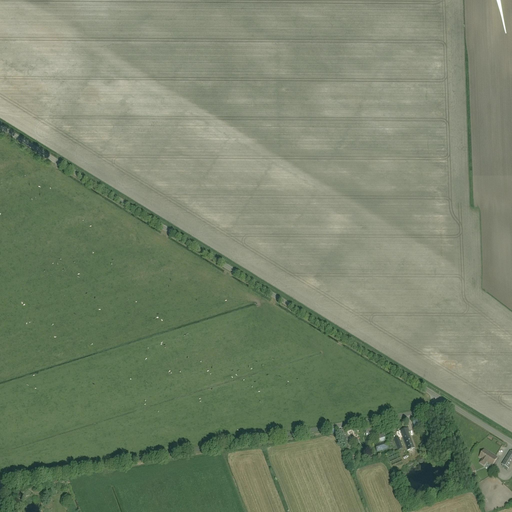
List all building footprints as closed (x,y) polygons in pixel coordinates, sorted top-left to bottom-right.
[(408,428),(400,431),(407,450),(414,448),(409,433),(410,432),(408,428)] [(347,432),(340,435),(347,451),(353,448),(347,432)] [(376,446),(377,451),(387,448),(385,441),(389,439),(390,442),(393,441),(390,432),(378,436),(381,444),(376,446)] [(403,449),(402,447),(398,437),(394,439),(398,450),(403,449)] [(479,457),(482,459),(479,463),(484,466),(487,462),(492,466),(498,458),(488,452),(484,450),(479,457)] [(502,464),(508,469),(511,464),(511,452),(511,451),(502,464)]
